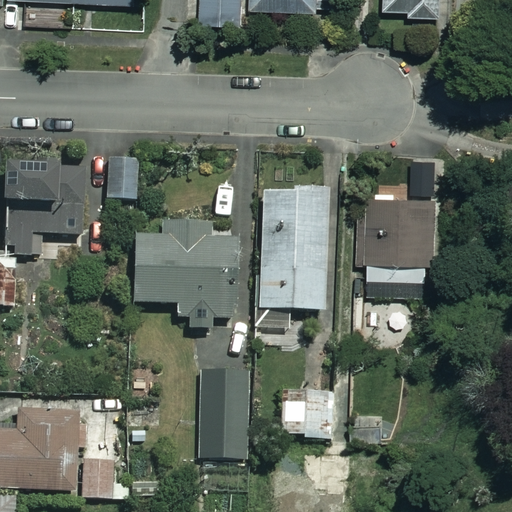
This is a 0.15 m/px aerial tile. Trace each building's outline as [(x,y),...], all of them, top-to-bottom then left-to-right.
[(227,0),(226,45),(291,48),(292,24),(320,25),(320,0),(227,0)] [(436,20),(437,0),(383,0),(383,18),(436,20)] [(135,161),(106,162),(107,203),(136,202),(135,161)] [(80,239),(80,173),(3,173),(3,259),(41,259),(41,239),(80,239)] [(325,196),(260,194),(256,330),(287,331),(287,315),(322,316),(325,196)] [(433,203),(357,203),(357,267),(367,267),(367,283),(434,283),(433,203)] [(207,230),(163,228),(163,240),(133,239),(130,307),(174,308),(174,321),(187,321),(187,333),(198,333),(199,321),(229,322),(232,243),(206,242),(207,230)] [(248,329),(201,328),(198,462),(244,463),(248,329)] [(325,395),(281,393),(280,439),(323,441),(325,395)] [(0,511),(15,511),(16,495),(70,495),(71,454),(80,454),(80,415),(15,415),(15,426),(0,426),(0,511)] [(375,423),(351,425),(353,445),(376,444),(375,423)] [(117,468),(81,467),(80,499),(116,499),(117,468)] [(392,511),(393,496),(312,496),(312,511),(392,511)]
